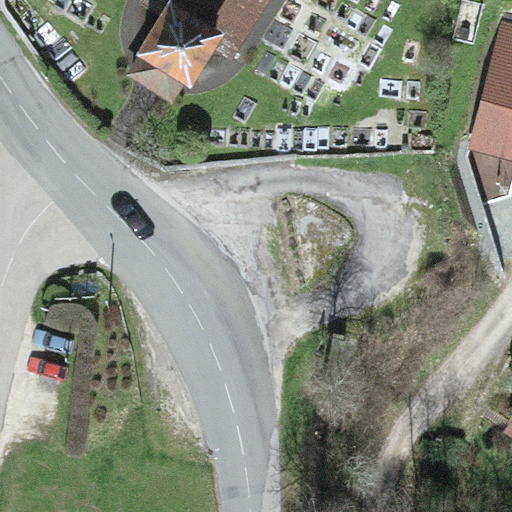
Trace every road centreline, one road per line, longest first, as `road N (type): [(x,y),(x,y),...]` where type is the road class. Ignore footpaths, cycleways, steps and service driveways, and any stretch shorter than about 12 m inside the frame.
road 1 (secondary): [(86,178),(144,229),(227,360),(241,402),(246,511)]
road 2 (tertiary): [(0,299),(14,251),(86,178)]
road 3 (secondary): [(0,76),(86,178)]
